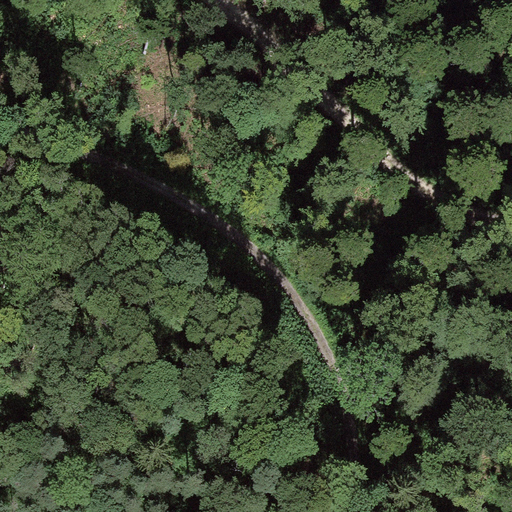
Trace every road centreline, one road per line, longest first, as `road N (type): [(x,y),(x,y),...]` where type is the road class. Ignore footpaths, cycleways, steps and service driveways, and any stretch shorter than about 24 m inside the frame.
road 1 (track): [(343,511),(352,446),(339,391),(289,286),(240,235),(166,189),(0,120)]
road 2 (track): [(511,221),(418,183),(212,0)]
